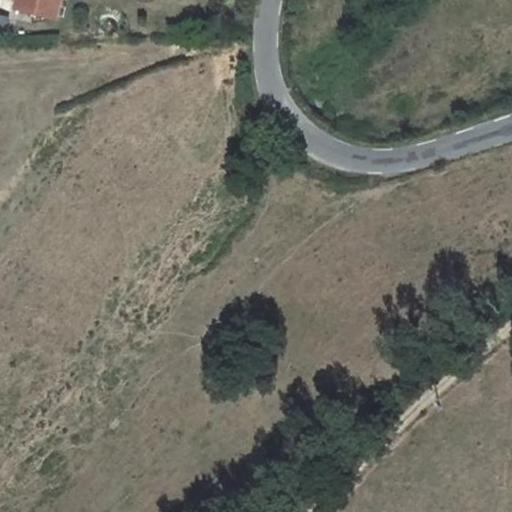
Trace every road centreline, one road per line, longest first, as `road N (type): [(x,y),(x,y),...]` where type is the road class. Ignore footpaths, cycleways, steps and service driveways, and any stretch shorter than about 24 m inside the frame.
road 1 (unclassified): [(511,126),(382,164),(329,156),(280,110),(267,67),(271,0)]
road 2 (track): [(314,511),(409,413),(511,324)]
